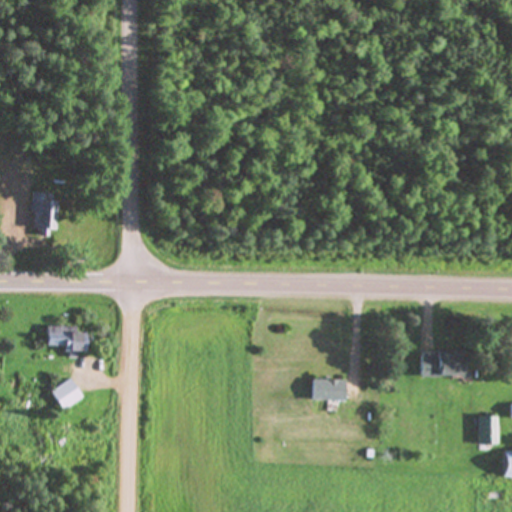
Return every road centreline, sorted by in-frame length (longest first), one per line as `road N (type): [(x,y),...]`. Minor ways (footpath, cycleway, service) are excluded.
road 1 (residential): [(124,511),(127,0)]
road 2 (tertiary): [(128,281),(511,291)]
road 3 (secondary): [(128,281),(0,285)]
